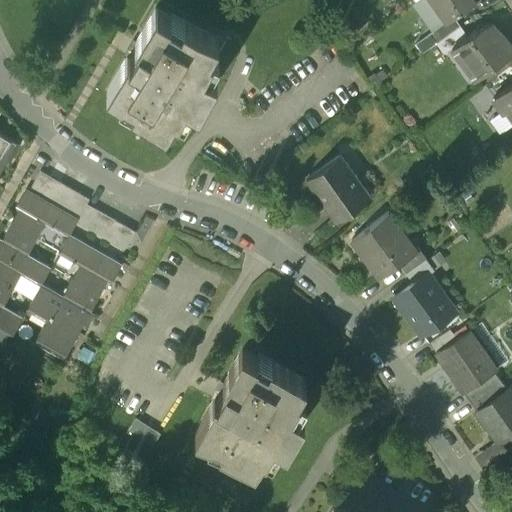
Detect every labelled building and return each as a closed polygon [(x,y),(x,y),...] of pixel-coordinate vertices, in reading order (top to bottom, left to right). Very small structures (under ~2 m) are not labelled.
[(406,0),(416,13),(428,4),(433,0),(406,0)] [(468,0),(433,0),(428,4),(448,31),(454,27),(477,11),(468,0)] [(155,12),(105,92),(131,108),(129,112),(164,133),(173,119),(175,120),(184,106),(197,115),(216,84),(202,76),(211,62),(208,60),(217,46),(182,25),(180,28),(155,12)] [(454,27),(448,31),(430,44),(438,54),(459,38),(461,36),(454,27)] [(466,48),(451,58),(472,87),(511,59),(490,30),(466,48)] [(466,48),(459,38),(438,54),(435,56),(442,65),(451,58),(466,48)] [(511,96),(495,109),(505,122),(511,117),(511,96)] [(0,136),(0,167),(13,144),(0,136)] [(341,164),(307,188),(337,229),(371,205),(341,164)] [(86,206),(89,200),(42,174),(31,193),(79,220),(76,225),(70,235),(119,262),(135,233),(86,206)] [(31,193),(3,242),(28,256),(46,225),(68,238),(70,235),(76,225),(79,220),(31,193)] [(379,287),(400,273),(417,260),(416,259),(407,246),(405,248),(387,223),(351,248),(379,287)] [(119,262),(70,235),(68,238),(59,255),(81,268),(79,272),(86,276),(81,284),(73,280),(63,297),(91,312),(119,262)] [(22,275),(41,286),(42,285),(51,269),(28,256),(3,242),(0,246),(0,305),(3,307),(22,275)] [(417,260),(400,273),(407,283),(427,269),(418,257),(416,259),(417,260)] [(428,268),(427,269),(407,283),(413,291),(427,281),(428,282),(434,278),(428,268)] [(427,281),(413,291),(395,305),(422,343),(440,331),(436,326),(452,315),(428,282),(427,281)] [(91,312),(63,297),(42,285),(41,286),(29,308),(49,319),(34,345),(63,362),(91,312)] [(3,307),(0,305),(0,333),(10,340),(23,318),(3,307)] [(28,309),(19,325),(37,334),(45,319),(28,309)] [(454,337),(430,355),(441,371),(465,354),(454,337)] [(465,354),(441,371),(464,404),(494,383),(472,350),(465,354)] [(215,405),(196,439),(221,453),(219,457),(255,477),(263,463),(265,465),(274,449),(286,456),(303,426),(291,419),(299,405),(297,403),(305,389),(270,369),(269,372),(242,357),(222,391),(225,393),(218,406),(215,405)] [(494,383),(464,404),(471,414),(501,393),(494,383)] [(222,391),(215,405),(218,406),(225,393),(222,391)] [(501,393),(471,414),(478,424),(508,402),(501,393)] [(511,407),(508,402),(478,424),(500,455),(511,446),(511,407)]
